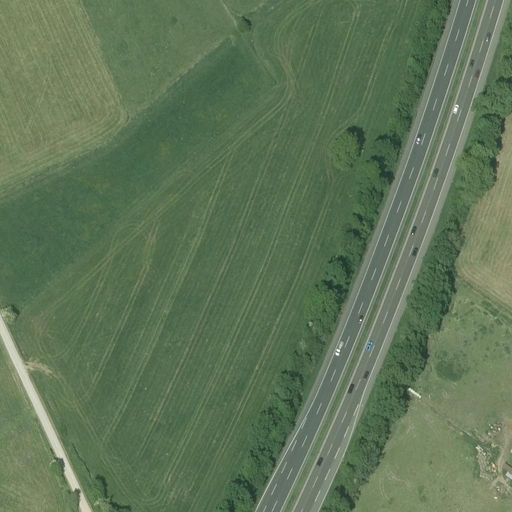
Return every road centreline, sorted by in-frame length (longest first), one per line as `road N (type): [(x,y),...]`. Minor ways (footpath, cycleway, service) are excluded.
road 1 (motorway): [(468,0),(379,262),(271,511)]
road 2 (motorway): [(299,511),(404,269),(495,0)]
road 3 (track): [(83,511),(0,319)]
